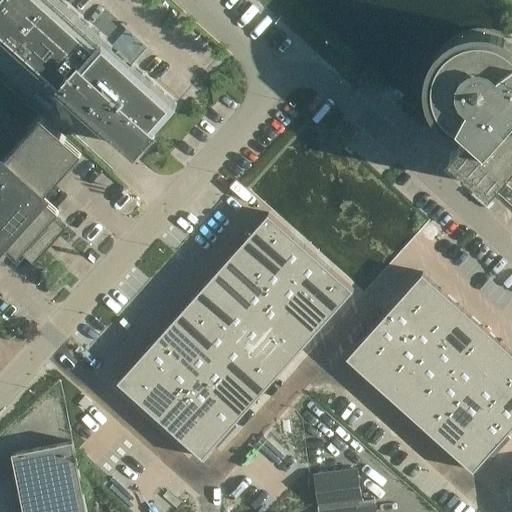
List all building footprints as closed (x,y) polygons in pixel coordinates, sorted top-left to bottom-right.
[(113,44),(63,0),(0,0),(0,25),(137,147),(177,102),(132,62),(127,68),(122,64),(128,58),(117,48),(112,55),(107,51),(113,44)] [(0,0),(0,33),(133,152),(137,147),(0,25),(0,0)] [(430,75),(429,79),(429,82),(430,85),(431,92),(433,99),(435,103),(437,107),(440,111),(444,115),(447,118),(451,121),(454,123),(456,124),(455,124),(457,125),(459,120),(471,130),(451,152),(490,187),(501,176),(511,163),(511,40),(511,41),(507,37),(503,34),(498,33),(494,31),(493,31),(486,30),(480,29),(475,30),(472,30),(467,31),(464,32),(461,33),(459,34),(456,35),(454,36),(453,37),(450,39),(446,43),(442,47),(439,50),(436,56),(434,60),(432,65),(430,71),(430,75)] [(0,78),(0,156),(3,159),(23,137),(42,117),(0,78)] [(0,242),(7,234),(23,249),(35,236),(41,241),(48,233),(42,228),(54,215),(38,201),(62,174),(81,152),(42,117),(23,137),(3,159),(0,156),(0,242)] [(268,212),(249,234),(292,272),(311,250),(268,212)] [(249,234),(230,255),(273,293),(292,272),(249,234)] [(311,250),(292,272),(334,310),(354,288),(311,250)] [(230,255),(212,276),(254,314),(273,293),(230,255)] [(423,271),(385,314),(406,333),(445,291),(423,271)] [(292,272),(273,293),(316,331),(334,310),(292,272)] [(212,276),(193,296),(236,335),(254,314),(212,276)] [(445,291),(406,333),(427,352),(465,310),(445,291)] [(273,293),(254,314),(297,352),(316,331),(273,293)] [(193,296),(174,317),(217,355),(236,335),(193,296)] [(465,310),(427,352),(448,371),(486,328),(465,310)] [(254,314),(236,335),(278,373),(297,352),(254,314)] [(385,314),(346,356),(368,376),(406,333),(385,314)] [(174,317),(156,338),(177,357),(198,376),(217,355),(174,317)] [(486,328),(448,371),(469,389),(507,347),(486,328)] [(406,333),(368,376),(389,395),(427,352),(406,333)] [(236,335),(217,355),(260,394),(278,373),(236,335)] [(156,338),(118,381),(139,400),(177,357),(156,338)] [(511,351),(507,347),(469,389),(490,408),(511,383),(511,351)] [(427,352),(389,395),(410,413),(448,371),(427,352)] [(217,355),(198,376),(220,395),(241,414),(260,394),(217,355)] [(177,357),(139,400),(160,419),(198,376),(177,357)] [(448,371),(410,413),(431,432),(469,389),(448,371)] [(198,376),(160,419),(181,438),(220,395),(198,376)] [(511,383),(490,408),(511,428),(511,426),(511,383)] [(469,389),(431,432),(452,451),(490,408),(469,389)] [(220,395),(181,438),(203,457),(241,414),(220,395)] [(490,408),(452,451),(473,470),(511,428),(490,408)] [(12,452),(24,511),(87,511),(73,440),(12,452)] [(318,511),(376,511),(373,485),(361,485),(358,467),(313,473),(318,511)]
